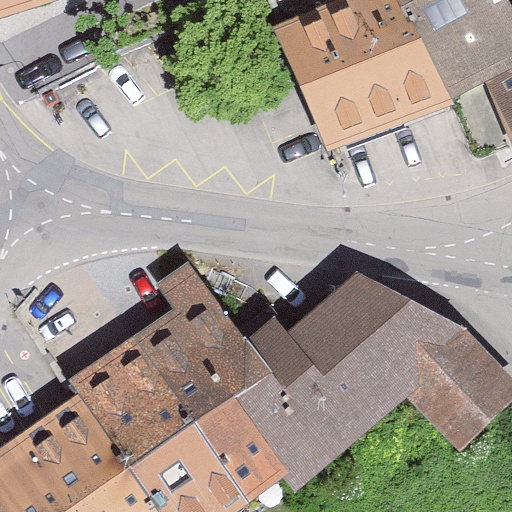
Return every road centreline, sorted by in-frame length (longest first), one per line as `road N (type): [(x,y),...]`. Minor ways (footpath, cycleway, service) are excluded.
road 1 (tertiary): [(30,197),(511,266)]
road 2 (unknown): [(0,34),(48,31),(123,0)]
